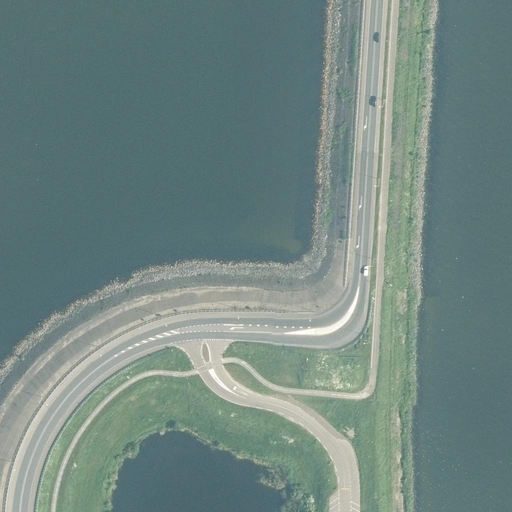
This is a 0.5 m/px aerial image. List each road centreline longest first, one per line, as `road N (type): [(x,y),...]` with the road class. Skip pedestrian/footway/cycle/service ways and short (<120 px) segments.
road 1 (trunk): [(366,269),(384,0)]
road 2 (primary): [(29,511),(46,449),(87,391),(148,350),(199,337)]
road 3 (unclassified): [(354,511),(350,470),(320,430),(224,386)]
road 4 (primary): [(225,336),(340,333),(363,302),(366,269)]
